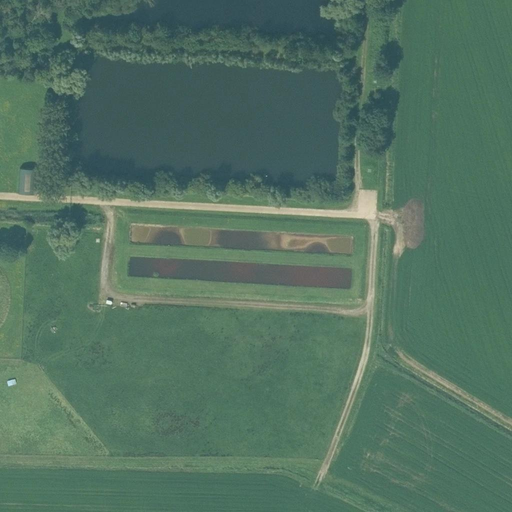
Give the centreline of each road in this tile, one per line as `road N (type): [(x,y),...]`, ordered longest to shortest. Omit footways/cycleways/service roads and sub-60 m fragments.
road 1 (track): [(370,309),(106,290),(110,202)]
road 2 (track): [(316,493),(369,331),(370,214)]
road 3 (track): [(358,214),(363,0)]
